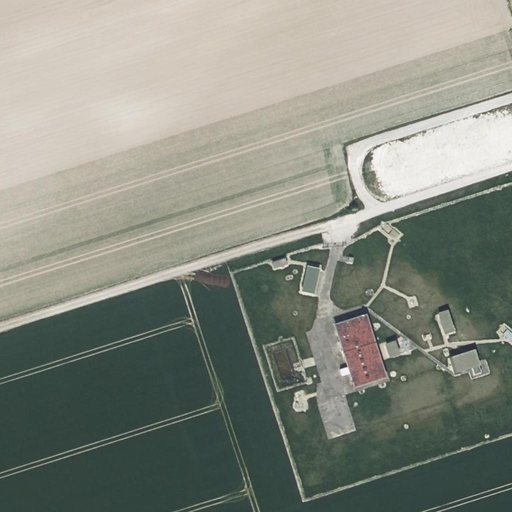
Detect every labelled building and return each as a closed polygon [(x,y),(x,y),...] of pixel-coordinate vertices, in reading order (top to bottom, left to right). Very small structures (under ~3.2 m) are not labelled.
[(276,268),(287,264),(284,258),(273,262),(276,268)] [(306,268),(302,292),(313,294),(317,270),(306,268)] [(449,310),(438,312),(443,334),(454,331),(449,310)] [(335,327),(354,387),(384,378),(365,317),(335,327)] [(489,373),(486,361),(478,362),(476,350),(450,355),(454,372),(471,369),(472,376),(489,373)] [(302,360),(304,368),(315,365),(313,356),(302,360)]
